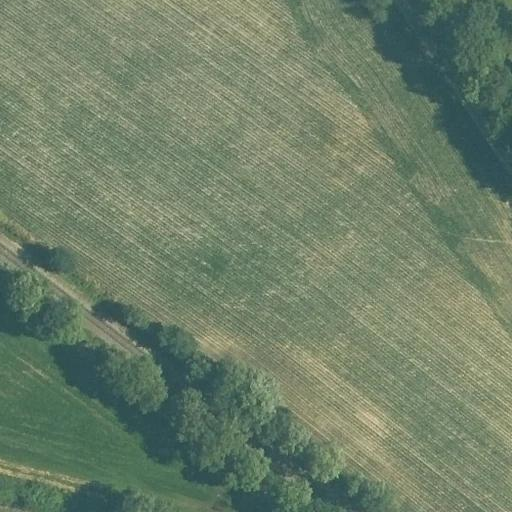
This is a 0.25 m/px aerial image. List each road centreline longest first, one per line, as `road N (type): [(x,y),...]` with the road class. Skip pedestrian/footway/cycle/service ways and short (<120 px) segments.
road 1 (unclassified): [(405,0),(511,154)]
road 2 (track): [(159,511),(0,470)]
